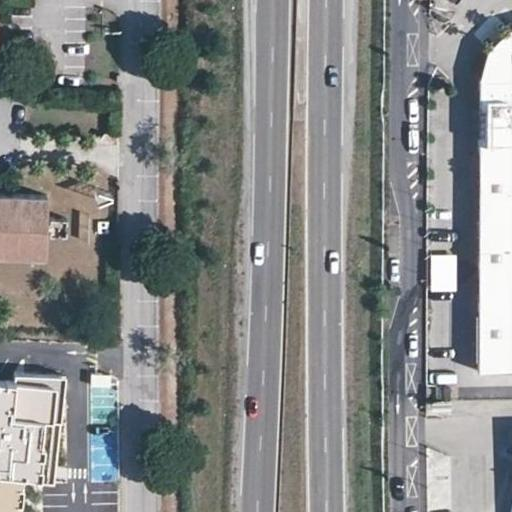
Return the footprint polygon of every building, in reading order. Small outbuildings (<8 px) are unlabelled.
[(470,73),(467,366),(511,366),(511,23),(500,28),(477,49),(470,73)] [(46,214),(47,193),(0,190),(0,252),(44,254),(45,231),(46,214)] [(66,232),(66,215),(46,214),(45,231),(66,232)] [(17,373),(14,413),(57,417),(58,400),(65,401),(68,368),(33,365),(33,374),(17,373)] [(0,448),(0,471),(7,473),(9,450),(0,448)] [(0,511),(19,511),(23,474),(7,473),(0,471),(0,511)]
